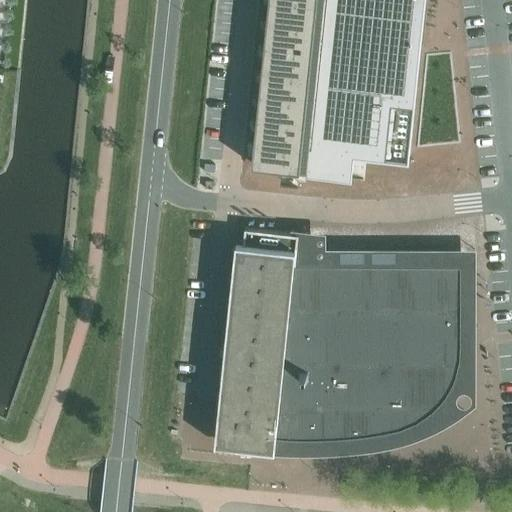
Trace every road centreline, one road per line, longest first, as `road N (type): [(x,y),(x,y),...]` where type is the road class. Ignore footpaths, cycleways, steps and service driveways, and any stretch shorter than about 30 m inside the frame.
road 1 (tertiary): [(116,511),(152,179)]
road 2 (unclassified): [(511,201),(342,209),(217,201)]
road 3 (unclassified): [(217,201),(240,0)]
road 4 (unclassified): [(217,201),(197,402)]
road 5 (tertiary): [(152,179),(170,0)]
